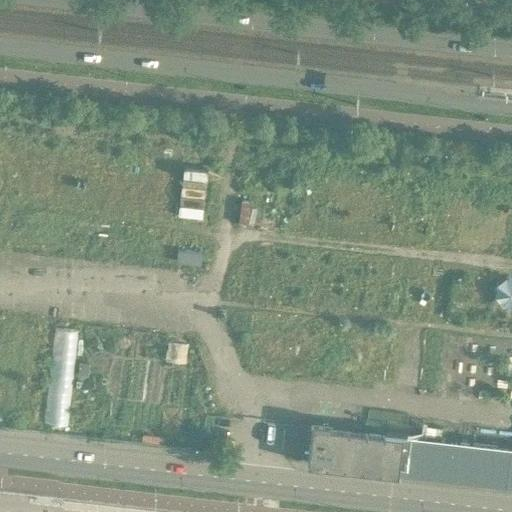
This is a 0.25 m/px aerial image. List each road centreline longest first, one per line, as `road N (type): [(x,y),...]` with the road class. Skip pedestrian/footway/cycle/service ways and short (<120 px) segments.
road 1 (secondary): [(0,47),(511,108)]
road 2 (unclassified): [(511,511),(0,452)]
road 3 (secondary): [(511,51),(49,0)]
